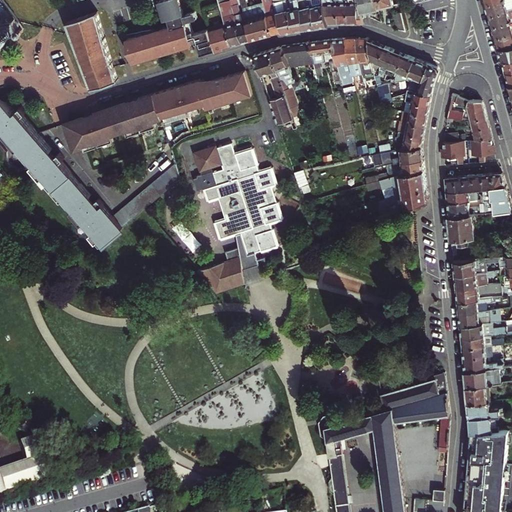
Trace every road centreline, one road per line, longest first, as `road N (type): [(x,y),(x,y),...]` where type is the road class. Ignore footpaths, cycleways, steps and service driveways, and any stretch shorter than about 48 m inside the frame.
road 1 (residential): [(0,78),(27,78),(85,99),(342,29),(451,55)]
road 2 (residential): [(446,72),(431,157),(460,416),(452,511)]
road 3 (unknown): [(247,50),(269,123),(187,145)]
